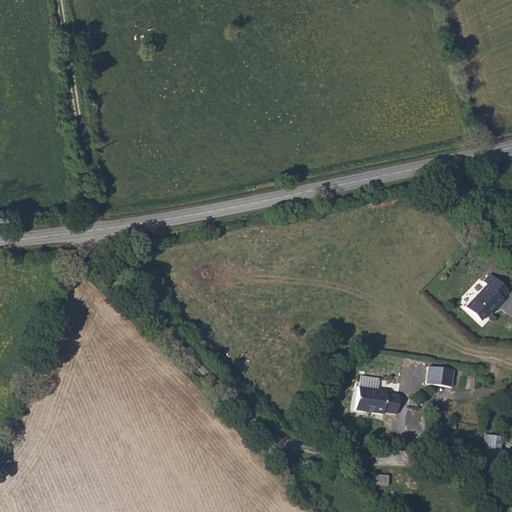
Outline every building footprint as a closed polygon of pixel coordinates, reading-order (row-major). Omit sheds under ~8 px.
[(486,283),(463,304),(477,320),(484,313),(484,312),(488,308),(490,310),(501,300),(500,299),(507,292),(489,273),(482,280),(486,283)] [(449,367),(424,364),(422,381),(447,385),(449,367)] [(392,413),(394,398),(395,392),(383,390),(384,386),(353,381),(349,410),(381,415),(381,412),(392,413)] [(480,458),(507,462),(509,450),(499,449),(501,436),(483,433),(480,458)] [(374,473),(373,484),(387,485),(388,474),(374,473)]
